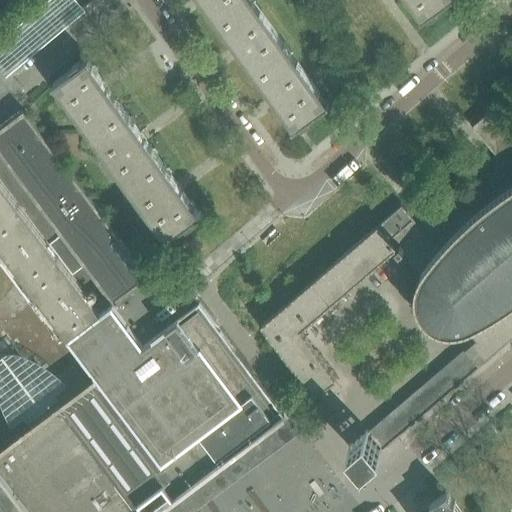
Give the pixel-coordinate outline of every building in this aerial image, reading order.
[(52,0),(0,43),(0,67),(6,74),(85,7),(79,0),(52,0)] [(253,0),(204,0),(221,23),(253,0)] [(290,51),(253,0),(221,23),(258,74),(290,51)] [(412,0),(423,14),(421,16),(422,18),(430,12),(431,14),(439,8),(438,7),(446,0),(412,0)] [(327,101),(302,68),(290,51),(258,74),(295,124),(292,126),(294,128),(301,122),(303,124),(311,118),(309,116),(330,102),(328,100),(327,101)] [(125,110),(88,59),(90,58),(89,56),(81,61),(80,60),(72,66),(74,67),(53,82),(55,84),(56,83),(93,134),(125,110)] [(0,511),(188,511),(175,494),(90,381),(96,377),(0,249),(0,86),(3,77),(6,74),(0,67),(0,511)] [(383,446),(511,336),(511,119),(498,103),(472,125),(496,153),(417,221),(402,204),(262,324),(313,395),(337,378),(301,329),(397,247),(421,274),(417,281),(415,289),(415,297),(417,304),(420,312),(424,318),(429,323),(435,327),(442,330),(450,331),(458,331),(465,329),(467,328),(477,340),(464,351),(368,428),(383,446)] [(0,249),(96,377),(90,381),(175,494),(285,411),(200,298),(193,289),(185,278),(184,278),(184,277),(181,277),(150,272),(148,273),(72,173),(69,169),(25,110),(24,111),(0,128),(0,249)] [(162,162),(140,132),(125,110),(93,134),(130,185),(162,162)] [(198,211),(183,190),(162,162),(130,185),(166,234),(164,236),(166,237),(186,223),(187,224),(195,219),(194,217),(202,211),(200,210),(198,211)] [(462,511),(447,491),(424,508),(424,510),(425,509),(426,511),(462,511)]
